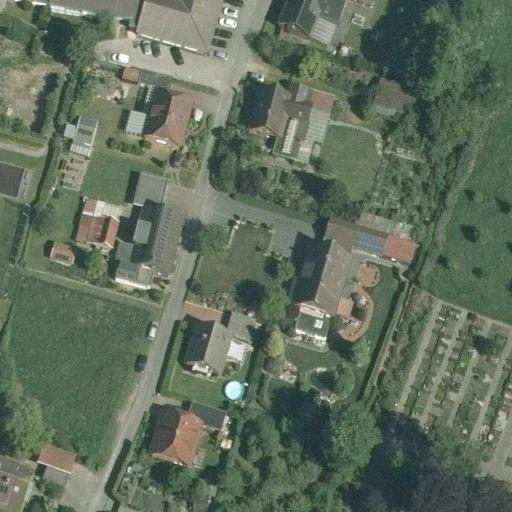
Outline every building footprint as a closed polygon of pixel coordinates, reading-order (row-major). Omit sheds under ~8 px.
[(50,0),(49,8),(143,24),(139,37),(211,58),(227,0),(50,0)] [(289,0),(277,30),(312,44),(322,20),(330,0),(289,0)] [(349,0),(330,0),(322,20),(341,29),(353,1),(349,0)] [(349,0),(353,1),(373,9),(376,0),(349,0)] [(407,57),(390,52),(385,68),(403,73),(407,57)] [(138,87),(141,73),(135,72),(126,72),(123,84),(138,87)] [(155,94),(170,97),(174,81),(141,73),(138,87),(137,89),(155,94)] [(408,86),(386,80),(375,118),(408,127),(412,111),(427,115),(433,93),(408,86)] [(285,98),(261,93),(251,133),(277,140),(273,157),(294,162),(300,139),(311,93),(287,87),(285,98)] [(311,93),(300,139),(322,144),(333,98),(311,93)] [(170,97),(155,94),(144,139),(183,149),(194,103),(170,97)] [(96,134),(77,129),(70,154),(89,159),(96,134)] [(144,210),(163,215),(171,186),(142,178),(135,208),(144,210)] [(122,209),(88,201),(78,241),(112,249),(122,209)] [(119,279),(139,284),(142,269),(170,276),(183,220),(163,215),(144,210),(136,247),(122,243),(118,258),(123,259),(119,279)] [(332,221),(323,250),(358,261),(383,268),(386,258),(392,239),(332,221)] [(418,247),(392,239),(386,258),(412,266),(418,247)] [(74,267),(78,251),(56,245),(51,261),(74,267)] [(323,250),(311,246),(302,274),(295,272),(285,303),(303,309),(332,318),(340,320),(358,261),(323,250)] [(332,318),(303,309),(297,328),(327,337),(332,318)] [(234,315),(229,329),(254,336),(258,323),(234,315)] [(235,337),(198,325),(185,366),(221,378),(235,337)] [(193,403),(188,417),(205,422),(225,429),(229,415),(193,403)] [(188,417),(165,409),(150,452),(190,465),(205,422),(188,417)] [(79,455),(46,444),(39,466),(72,477),(79,455)] [(26,511),(39,476),(0,462),(0,511),(2,511),(26,511)] [(200,497),(196,508),(205,511),(206,511),(211,501),(200,497)]
